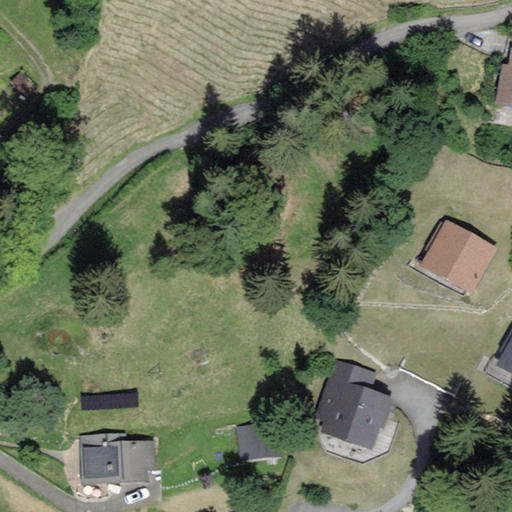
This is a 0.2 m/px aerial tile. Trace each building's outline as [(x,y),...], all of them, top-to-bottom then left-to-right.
[(511,66),(506,66),(501,101),(511,102),(511,66)] [(493,250),(450,226),(429,262),(472,286),(493,250)] [(511,341),(501,359),(511,365),(511,341)] [(373,374),(338,361),(320,411),(330,415),(325,428),(371,445),(388,399),(366,391),(373,374)] [(275,422),(239,427),(243,456),(279,451),(275,422)] [(154,466),(153,444),(118,446),(118,439),(88,441),(90,478),(144,475),(144,466),(154,466)]
